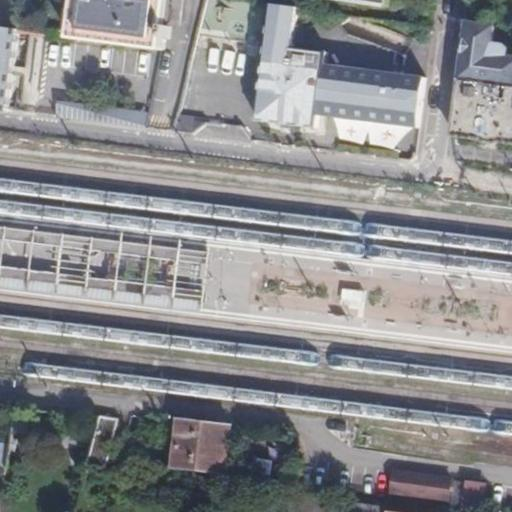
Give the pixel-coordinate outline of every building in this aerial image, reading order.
[(182,25),(185,0),(76,0),(71,38),(162,49),(163,37),(171,38),(173,27),(165,26),(166,22),(182,25)] [(300,5),(275,1),(259,120),(319,128),(321,114),(424,127),(430,77),(328,64),(330,51),(295,46),(300,5)] [(0,20),(0,28),(14,30),(15,23),(0,20)] [(14,30),(19,31),(41,34),(42,27),(15,23),(14,30)] [(473,25),(466,81),(511,88),(511,50),(509,47),(498,46),(501,28),(473,25)] [(0,28),(0,109),(8,111),(19,31),(14,30),(0,28)] [(239,425),(182,417),(176,466),(233,473),(239,425)] [(120,421),(104,419),(93,463),(109,467),(120,421)] [(143,438),(133,437),(130,463),(140,464),(143,438)] [(0,466),(12,468),(14,455),(0,452),(0,466)] [(458,481),(402,473),(399,493),(455,501),(458,481)] [(465,507),(485,509),(488,481),(468,479),(465,507)] [(389,511),(390,509),(308,498),(305,511),(389,511)]
